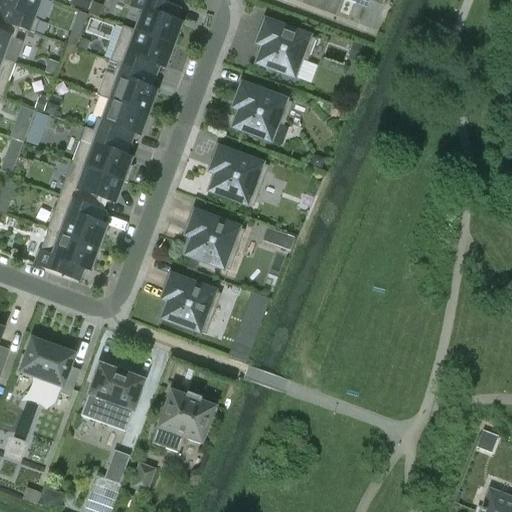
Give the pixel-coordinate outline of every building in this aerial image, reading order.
[(0,21),(34,34),(39,21),(33,19),(40,0),(0,0),(0,8),(8,11),(4,22),(0,20),(0,21)] [(143,12),(135,32),(135,33),(173,47),(181,23),(180,23),(179,23),(169,19),(173,7),(153,0),(133,0),(131,7),(143,12)] [(343,0),(355,5),(355,4),(366,8),(369,0),(381,0),(385,1),(385,0),(343,0)] [(0,59),(14,65),(15,64),(2,59),(9,39),(15,41),(19,29),(34,34),(0,21),(0,59)] [(263,47),(258,60),(256,64),(294,78),(300,61),(307,63),(315,40),(265,21),(257,45),(263,47)] [(109,62),(148,76),(152,65),(163,69),(162,69),(164,70),(173,47),(135,33),(135,32),(122,27),(109,62)] [(0,97),(2,99),(14,65),(0,59),(0,97)] [(144,87),(148,76),(109,62),(117,65),(113,76),(105,73),(97,95),(148,114),(156,91),(155,90),(154,91),(144,87)] [(233,109),(239,111),(233,128),(270,142),(277,124),(283,126),(292,104),(242,85),(233,109)] [(84,129),(123,144),(127,132),(138,136),(137,137),(139,137),(148,114),(97,95),(97,96),(110,101),(102,121),(97,119),(93,131),(85,128),(84,129)] [(2,169),(14,174),(26,141),(41,146),(52,115),(25,106),(2,169)] [(119,154),(123,144),(84,129),(72,163),(127,184),(133,167),(129,166),(131,159),(130,158),(129,158),(119,154)] [(209,172),(215,174),(209,192),(253,208),(268,167),(217,149),(209,172)] [(59,197),(97,211),(102,200),(113,204),(112,204),(114,205),(122,183),(127,184),(72,163),(59,197)] [(93,222),(97,211),(59,197),(47,231),(97,250),(106,226),(104,226),(93,222)] [(186,236),(192,238),(185,256),(229,272),(245,231),(194,213),(186,236)] [(294,250),(298,237),(269,227),(265,240),(294,250)] [(97,250),(47,231),(46,232),(47,232),(35,266),(72,280),(77,268),(87,272),(89,272),(97,250)] [(162,300),(168,302),(162,320),(206,336),(221,295),(171,276),(162,300)] [(0,347),(0,340),(4,330),(0,328),(0,376),(9,351),(0,347)] [(70,368),(74,356),(32,340),(20,372),(61,387),(59,394),(70,398),(80,371),(70,368)] [(80,417),(125,433),(144,382),(99,365),(80,417)] [(187,397),(171,391),(151,444),(178,454),(183,439),(201,445),(215,408),(199,402),(200,400),(188,395),(187,397)] [(6,455),(23,458),(27,440),(10,436),(6,455)] [(129,456),(116,451),(107,477),(120,482),(129,456)] [(156,468),(141,463),(132,487),(148,492),(156,468)] [(511,511),(511,500),(489,491),(482,509),(481,509),(480,511),(511,511)]
